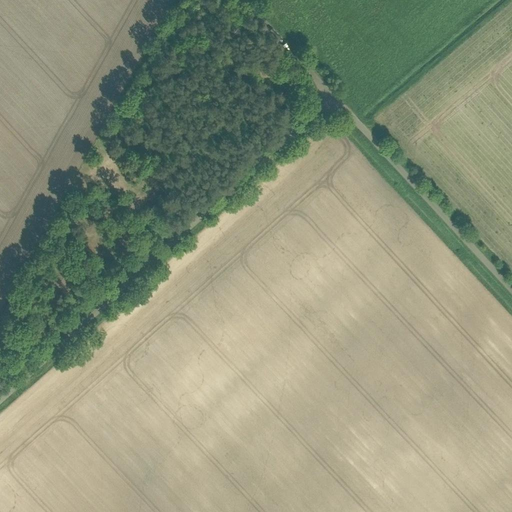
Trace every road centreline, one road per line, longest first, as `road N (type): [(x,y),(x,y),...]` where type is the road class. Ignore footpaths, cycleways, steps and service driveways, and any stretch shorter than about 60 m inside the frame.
road 1 (unclassified): [(0,397),(331,97)]
road 2 (unclassified): [(331,97),(511,288)]
road 3 (unclassified): [(242,0),(331,97)]
